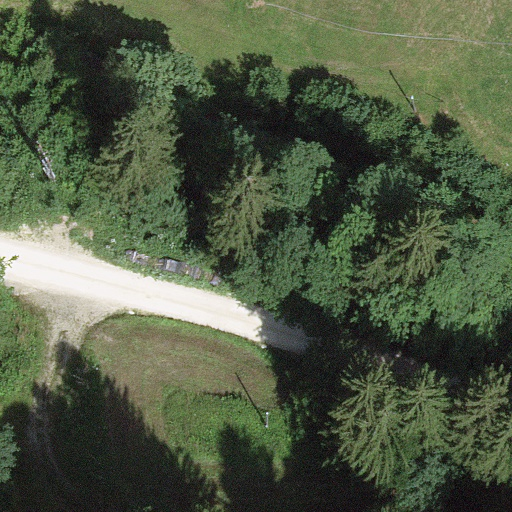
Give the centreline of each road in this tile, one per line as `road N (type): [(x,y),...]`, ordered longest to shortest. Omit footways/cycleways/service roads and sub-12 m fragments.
road 1 (track): [(0,257),(511,414)]
road 2 (track): [(78,511),(52,476),(43,435),(49,386),(84,282)]
